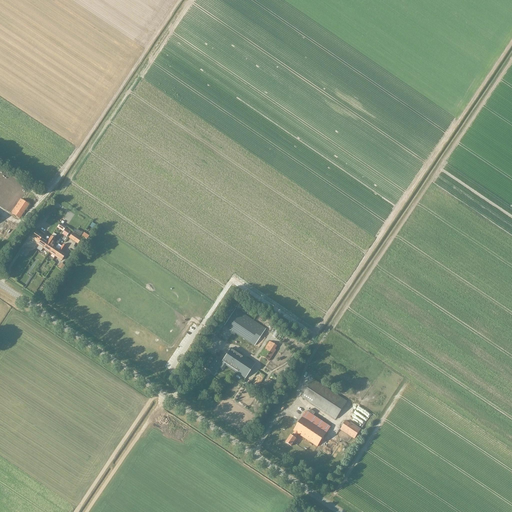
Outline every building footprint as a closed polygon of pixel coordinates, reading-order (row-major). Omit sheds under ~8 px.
[(17,187),(11,185),(4,202),(10,204),(17,187)] [(19,219),(25,210),(29,205),(20,199),(11,213),(19,219)] [(60,223),(57,228),(63,232),(66,227),(60,223)] [(47,242),(41,238),(44,234),(37,229),(32,237),(38,242),(37,244),(43,248),(47,242)] [(53,246),(51,245),(55,239),(51,237),(47,242),(43,248),(49,253),(53,246)] [(59,250),(55,248),(59,242),(57,241),(53,246),(49,253),(55,257),(59,250)] [(65,254),(61,252),(65,247),(62,245),(59,250),(55,257),(61,261),(65,254)] [(254,346),(266,329),(235,309),(224,326),(254,346)] [(269,340),(259,354),(268,361),(278,346),(269,340)] [(245,378),(254,364),(231,348),(221,363),(222,363),(219,367),(218,367),(213,374),(219,378),(224,370),(223,370),(226,366),(245,378)] [(211,373),(219,361),(212,356),(204,368),(211,373)] [(335,420),(347,401),(314,379),(301,398),(335,420)] [(233,381),(225,394),(231,398),(239,385),(233,381)] [(281,411),(285,406),(280,403),(277,408),(281,411)] [(158,408),(148,424),(155,428),(165,412),(158,408)] [(330,427),(309,413),(307,411),(293,431),(294,432),(292,436),(291,435),(286,443),(291,446),(293,443),(294,444),(297,439),(295,438),(298,434),(317,447),(330,427)] [(360,430),(350,424),(346,421),(340,429),(354,439),(360,430)] [(327,457),(331,453),(325,447),(321,451),(327,457)]
